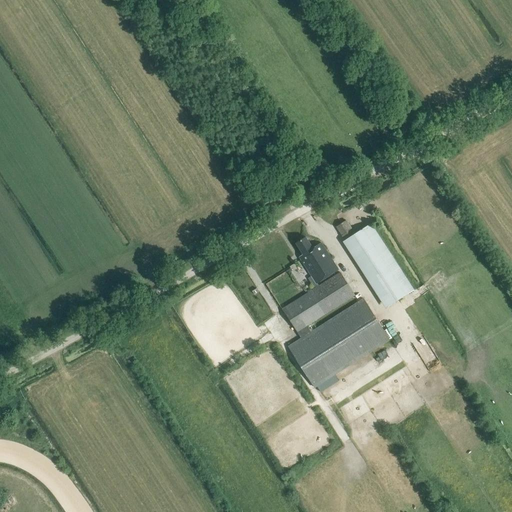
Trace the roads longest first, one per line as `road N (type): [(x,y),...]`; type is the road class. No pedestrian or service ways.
road 1 (unclassified): [(0,373),(376,172)]
road 2 (track): [(306,0),(411,153)]
road 3 (track): [(376,172),(511,98)]
